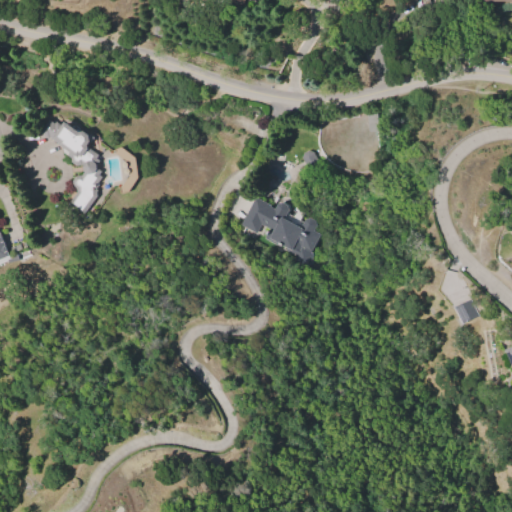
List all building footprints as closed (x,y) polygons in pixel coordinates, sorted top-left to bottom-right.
[(367,131),(365,111),(375,110),(377,130),(367,131)] [(39,132),(49,118),(54,122),(56,120),(62,124),(65,120),(79,131),(84,130),(88,134),(89,133),(94,136),(86,147),(97,154),(95,157),(99,159),(95,164),(96,165),(100,171),(98,174),(101,176),(97,182),(99,183),(95,188),(97,189),(96,191),(97,194),(82,214),(68,203),(76,191),(76,188),(72,185),(71,180),(74,175),(80,174),(80,175),(84,171),(70,160),(70,158),(61,151),(62,146),(48,135),(47,138),(39,132)] [(311,151),(316,159),(315,164),(309,167),(305,165),(301,157),(302,152),(307,150),(311,151)] [(240,224),(255,196),(270,205),(269,206),(274,208),(277,203),(282,202),(286,204),(288,209),(283,218),(299,227),(304,219),(309,217),(313,220),(315,225),(312,230),(318,234),(308,252),(310,253),(309,253),(311,254),(309,257),(310,257),(306,265),(305,265),(302,269),(290,262),(294,255),(263,238),(268,228),(260,224),(255,233),(240,224)] [(15,252),(18,259),(7,262),(5,256),(0,258),(0,235),(8,255),(15,252)] [(453,306),(461,323),(476,316),(469,299),(453,306)]
